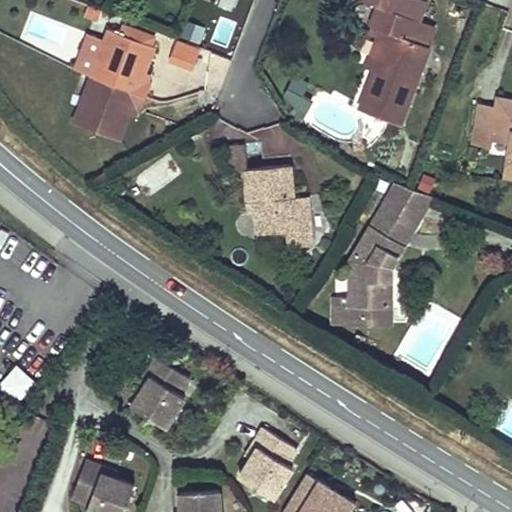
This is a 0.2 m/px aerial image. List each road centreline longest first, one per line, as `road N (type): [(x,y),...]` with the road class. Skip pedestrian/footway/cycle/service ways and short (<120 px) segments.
road 1 (secondary): [(0,162),(172,294),(511,509)]
road 2 (residential): [(264,0),(240,64),(246,117)]
